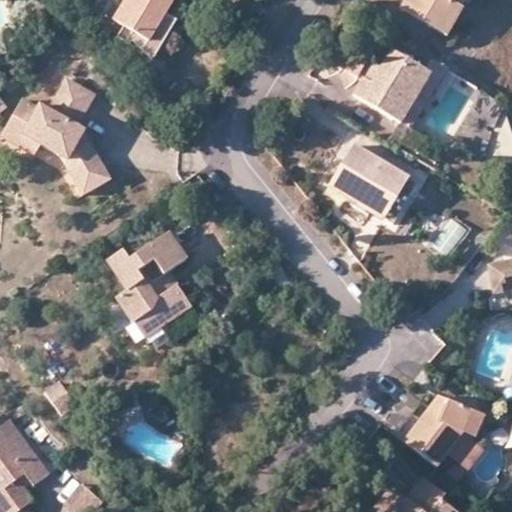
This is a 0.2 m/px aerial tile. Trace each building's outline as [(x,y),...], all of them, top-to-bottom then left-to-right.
[(174,0),(175,0),(181,4),(182,0),(126,0),(113,22),(121,27),(148,43),(160,23),(165,14),(174,0)] [(456,0),(406,0),(401,10),(447,38),(463,11),(454,5),(456,0)] [(47,7),(31,1),(25,17),(41,23),(47,7)] [(175,20),(165,14),(160,23),(170,29),(175,20)] [(160,23),(148,43),(121,27),(115,36),(127,43),(131,38),(152,59),(170,29),(160,23)] [(373,53),(355,42),(339,68),(357,79),(373,53)] [(372,85),(364,80),(358,90),(354,96),(400,126),(431,76),(394,52),(382,70),(372,85)] [(373,65),(364,80),(372,85),(382,70),(373,65)] [(431,76),(400,126),(408,131),(439,80),(431,76)] [(20,107),(2,129),(16,139),(13,143),(28,155),(31,151),(57,171),(79,204),(104,187),(95,175),(86,171),(80,162),(85,159),(75,145),(76,143),(70,138),(81,123),(90,110),(65,91),(42,119),(37,114),(33,118),(20,107)] [(16,139),(2,129),(0,131),(0,143),(24,160),(28,155),(13,143),(16,139)] [(343,196),(359,205),(363,199),(390,214),(410,179),(354,147),(329,188),(343,196)] [(95,175),(85,159),(80,162),(86,171),(95,175)] [(363,199),(359,205),(393,225),(417,184),(410,179),(390,214),(363,199)] [(161,273),(167,268),(186,255),(168,230),(130,257),(123,247),(107,258),(127,286),(116,294),(134,320),(151,309),(160,322),(190,301),(177,282),(171,287),(166,280),(161,273)] [(511,260),(486,266),(488,280),(490,293),(511,288),(511,260)] [(177,282),(167,268),(161,273),(166,280),(171,287),(177,282)] [(151,309),(134,320),(144,333),(160,322),(151,309)] [(56,380),(44,389),(61,411),(72,402),(56,380)] [(446,454),(461,434),(474,439),(483,418),(439,399),(426,415),(403,444),(435,469),(446,454)] [(0,511),(13,511),(24,504),(32,498),(28,492),(23,485),(17,477),(25,471),(31,480),(35,484),(50,471),(8,417),(0,422),(0,511)] [(474,439),(461,434),(446,454),(467,470),(482,451),(473,443),(474,439)] [(23,485),(31,480),(25,471),(17,477),(23,485)] [(409,501),(393,488),(373,511),(455,511),(442,501),(445,496),(425,480),(416,492),(409,501)] [(84,483),(68,496),(81,511),(93,511),(102,504),(84,483)]
